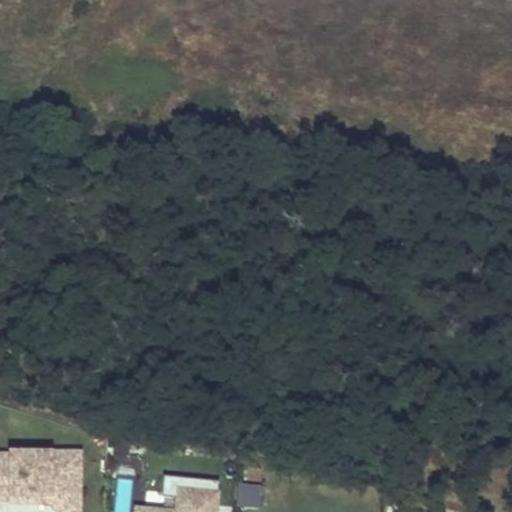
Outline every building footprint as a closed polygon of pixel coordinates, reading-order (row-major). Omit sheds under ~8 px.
[(78,511),(79,463),(49,463),(49,453),(9,452),(8,455),(0,455),(0,500),(9,500),(10,496),(27,496),(27,504),(48,504),(55,511),(78,511)] [(79,463),(79,453),(49,453),(49,463),(79,463)] [(215,511),(217,493),(216,493),(216,483),(163,479),(161,495),(176,496),(174,511),(135,508),(134,511),(215,511)] [(258,487),(237,486),(236,507),(257,508),(258,487)] [(27,504),(27,496),(10,496),(9,500),(9,504),(27,504)]
